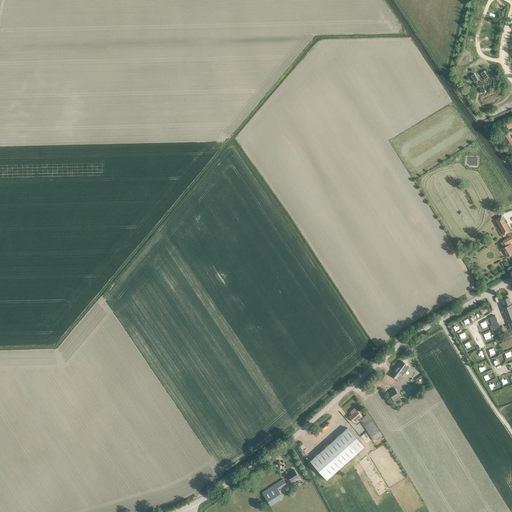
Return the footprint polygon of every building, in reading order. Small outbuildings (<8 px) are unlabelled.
[(511,241),(511,234),(510,231),(511,231),(503,215),(496,219),(505,234),(508,233),(510,237),(503,241),(506,245),(507,244),(508,245),(503,248),(507,257),(511,254),(511,245),(511,244),(510,244),(510,242),(511,241)] [(511,306),(511,305),(508,298),(500,301),(503,308),(502,308),(507,321),(511,319),(511,306)] [(494,316),(489,318),(492,326),(497,324),(494,316)] [(402,376),(409,367),(402,361),(391,376),(399,383),(403,377),(402,376)] [(388,392),(394,402),(400,398),(394,388),(388,392)] [(367,414),(365,415),(363,417),(356,410),(349,417),(354,422),(357,419),(359,421),(360,420),(363,423),(362,424),(373,441),(381,435),(367,414)] [(347,428),(340,434),(310,461),(326,480),(364,446),(347,428)] [(287,474),(292,482),(299,477),(294,470),(287,474)] [(283,479),(262,493),(270,506),(283,497),(278,489),(286,484),(283,479)]
